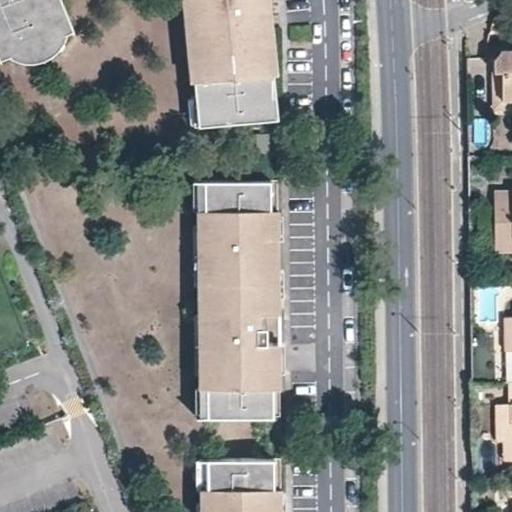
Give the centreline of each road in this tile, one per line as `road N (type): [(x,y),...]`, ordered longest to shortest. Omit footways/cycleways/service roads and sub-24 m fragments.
road 1 (residential): [(323,0),(330,511)]
road 2 (residential): [(401,511),(392,26)]
road 3 (residential): [(392,26),(440,22),(509,0)]
